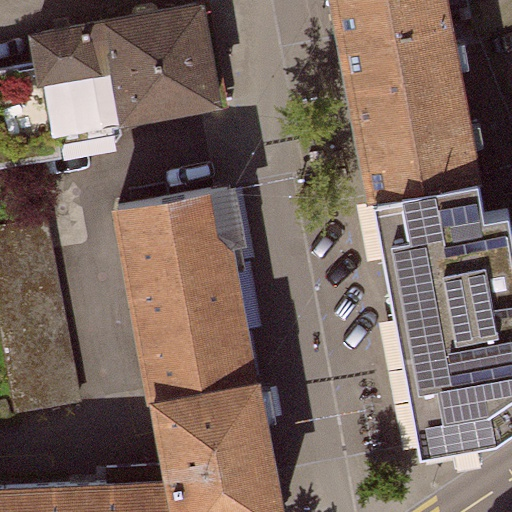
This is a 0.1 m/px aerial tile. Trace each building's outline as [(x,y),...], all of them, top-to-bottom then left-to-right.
[(339,0),(346,36),(447,19),(468,14),(465,0),(339,0)] [(198,3),(108,21),(126,115),(217,97),(198,3)] [(447,19),(346,36),(376,194),(478,175),(447,19)] [(126,115),(108,21),(36,33),(40,61),(0,66),(0,162),(117,142),(121,133),(118,117),(126,115)] [(478,175),(376,194),(420,448),(499,435),(511,425),(511,230),(508,206),(486,212),(478,175)] [(120,204),(139,309),(236,292),(217,187),(120,204)] [(0,320),(62,308),(46,221),(0,230),(0,320)] [(158,396),(254,379),(236,292),(139,309),(154,398),(158,396)] [(62,308),(0,320),(0,324),(18,409),(80,397),(62,308)] [(170,462),(179,511),(278,511),(254,379),(158,396),(170,462)] [(5,511),(179,511),(170,462),(106,468),(108,481),(4,487),(5,511)]
